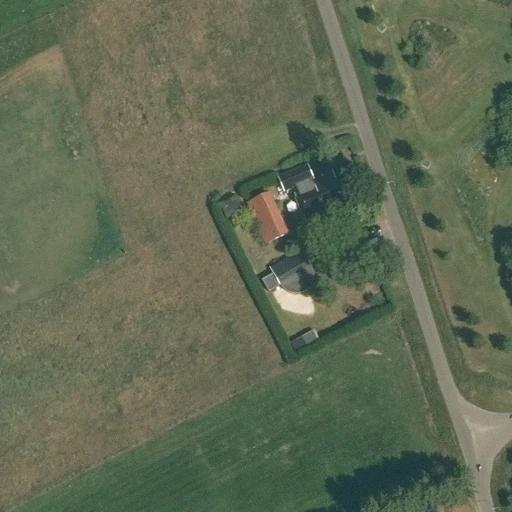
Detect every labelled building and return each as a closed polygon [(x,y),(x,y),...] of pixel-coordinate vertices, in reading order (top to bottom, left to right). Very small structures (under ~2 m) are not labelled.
[(343,200),(331,172),(320,176),(321,180),(314,183),(307,166),(277,179),(283,194),(291,190),(304,221),(325,213),(326,216),(341,210),(337,202),(343,200)] [(269,195),(248,204),(266,243),(286,234),(269,195)] [(238,204),(221,211),(226,221),(242,214),(238,204)] [(270,269),(281,288),(313,270),(302,251),(270,269)] [(310,334),(300,339),(306,349),(316,344),(310,334)] [(300,339),(290,345),(296,355),(306,349),(300,339)]
